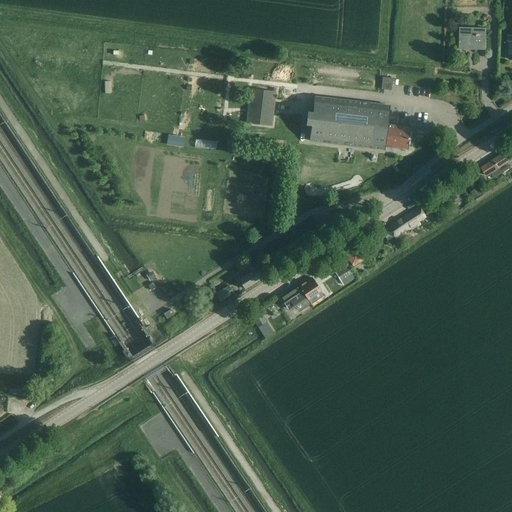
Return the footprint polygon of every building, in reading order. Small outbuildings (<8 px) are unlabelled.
[(459,49),(471,50),(486,50),(487,28),(459,27),(459,49)] [(382,77),(381,89),(391,90),(392,78),(382,77)] [(246,123),(272,125),(275,91),(250,88),(246,123)] [(309,141),(311,141),(383,150),(383,146),(408,149),(410,128),(410,127),(386,124),(389,105),(314,97),(309,141)] [(167,135),(166,145),(183,147),(184,142),(184,138),(177,137),(167,135)] [(506,151),(494,159),(503,173),(511,167),(509,165),(507,162),(511,160),(507,152),(506,151)] [(482,168),(479,170),(482,174),(485,172),(487,176),(491,173),(495,178),(503,173),(494,159),(482,167),(482,168)] [(449,192),(454,199),(457,204),(464,199),(456,187),(449,192)] [(477,188),(470,192),(474,198),(475,199),(481,194),(481,193),(477,188)] [(391,231),(384,235),(387,241),(395,236),(397,239),(420,224),(418,222),(425,218),(422,213),(418,207),(388,226),(391,231)] [(328,214),(319,219),(323,226),(332,222),(328,214)] [(362,260),(355,248),(345,254),(353,265),(362,260)] [(241,279),(239,280),(244,289),(263,278),(257,269),(260,267),(256,261),(248,266),(245,268),(249,274),(241,279)] [(339,270),(335,273),(340,281),(342,284),(353,278),(357,276),(349,264),(346,266),(339,270)] [(152,271),(146,275),(150,281),(156,277),(152,271)] [(311,277),(285,295),(280,298),(287,308),(290,307),(292,310),(296,307),(299,312),(317,299),(314,294),(320,291),(311,277)] [(229,285),(215,293),(220,302),(234,293),(229,285)] [(163,314),(167,319),(174,315),(171,309),(163,314)] [(251,317),(257,327),(266,322),(260,311),(251,317)]
